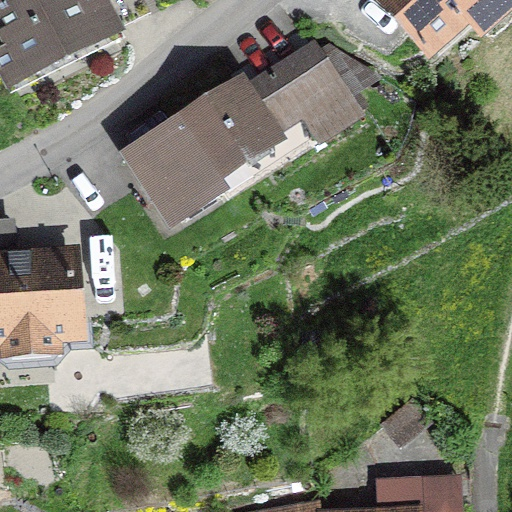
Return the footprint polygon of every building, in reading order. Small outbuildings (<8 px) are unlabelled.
[(0,69),(6,81),(148,12),(142,0),(22,0),(0,11),(0,69)] [(385,0),(428,48),(482,0),(385,0)] [(308,45),(138,154),(179,220),(223,192),(208,171),(268,133),(277,148),(303,132),(311,145),(355,117),(308,45)] [(0,341),(71,336),(80,325),(75,263),(57,265),(56,257),(0,260),(0,341)] [(431,423),(415,402),(383,427),(399,447),(431,423)] [(379,511),(459,511),(457,478),(378,482),(379,511)]
